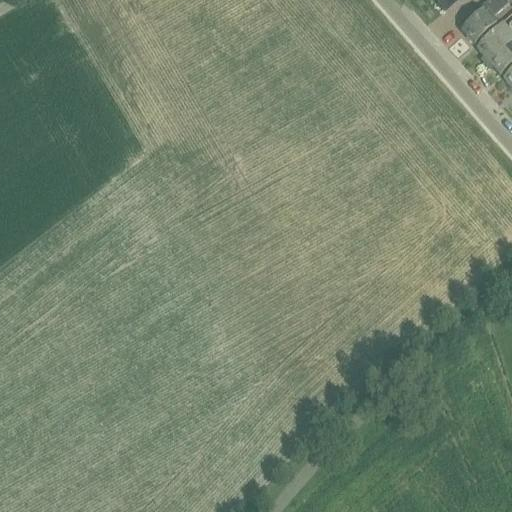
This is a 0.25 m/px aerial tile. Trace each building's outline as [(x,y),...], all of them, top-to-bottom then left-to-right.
[(432,0),(444,14),(460,0),(432,0)] [(511,1),(511,0),(493,0),(483,9),(486,12),(461,33),(473,47),(498,26),(492,19),(511,1)] [(511,42),(511,24),(503,32),(501,29),(476,50),(488,64),(511,42)] [(511,42),(488,64),(500,78),(511,67),(511,42)] [(511,91),(511,72),(503,80),(511,91)]
